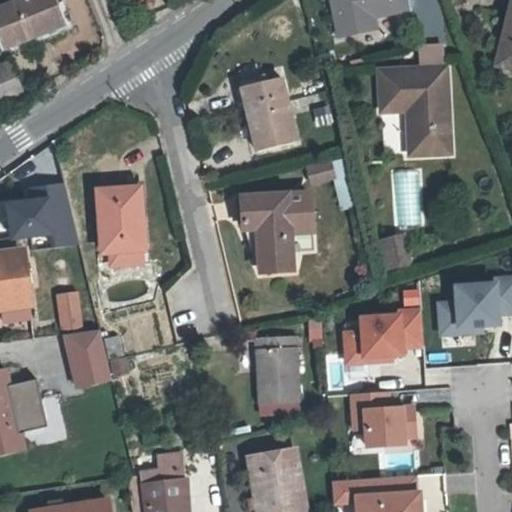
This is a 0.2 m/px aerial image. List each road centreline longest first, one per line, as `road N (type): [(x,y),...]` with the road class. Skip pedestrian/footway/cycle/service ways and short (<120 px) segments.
road 1 (residential): [(150,52),(220,297)]
road 2 (unclassified): [(0,153),(150,52)]
road 3 (residential): [(492,511),(481,378)]
